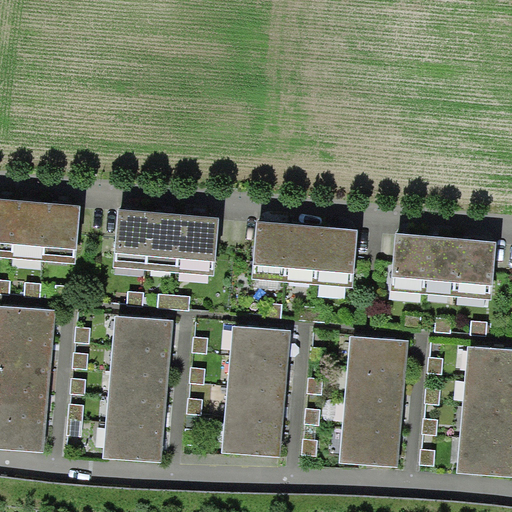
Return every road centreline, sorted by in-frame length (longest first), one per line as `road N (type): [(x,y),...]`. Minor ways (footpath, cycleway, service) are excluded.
road 1 (residential): [(0,180),(511,225)]
road 2 (residential): [(511,492),(0,459)]
